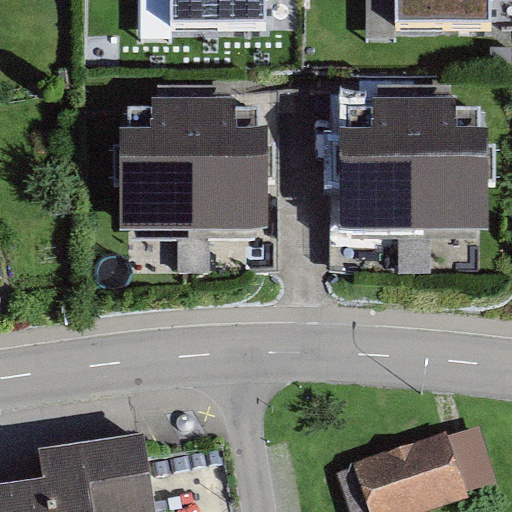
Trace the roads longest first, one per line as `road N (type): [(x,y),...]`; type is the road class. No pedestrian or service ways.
road 1 (tertiary): [(511,370),(444,360),(238,354)]
road 2 (tertiary): [(238,354),(0,378)]
road 3 (residential): [(259,511),(238,354)]
